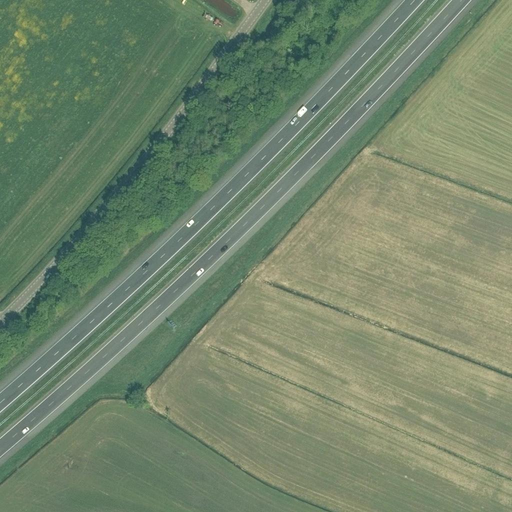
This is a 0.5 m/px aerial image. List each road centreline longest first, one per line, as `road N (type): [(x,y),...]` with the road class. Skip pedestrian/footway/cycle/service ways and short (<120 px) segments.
road 1 (motorway): [(0,448),(206,262),(461,0)]
road 2 (motorway): [(414,0),(194,226),(0,403)]
road 3 (tertiary): [(0,323),(142,164),(265,0)]
